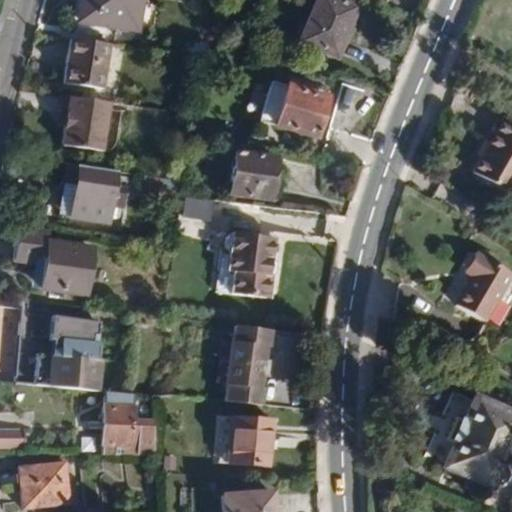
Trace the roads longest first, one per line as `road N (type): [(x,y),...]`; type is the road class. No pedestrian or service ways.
road 1 (secondary): [(452,0),(374,205),(349,296),(346,511)]
road 2 (residential): [(0,119),(26,0)]
